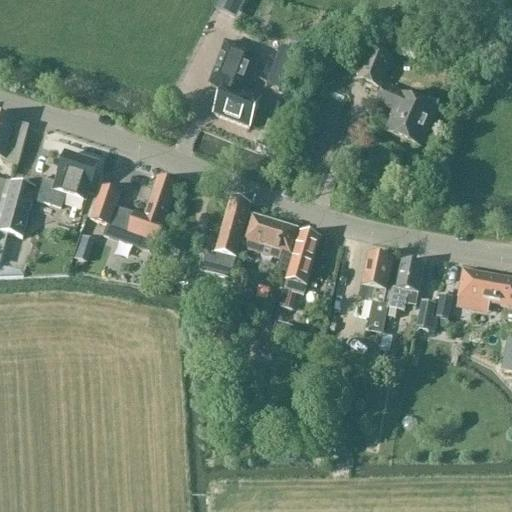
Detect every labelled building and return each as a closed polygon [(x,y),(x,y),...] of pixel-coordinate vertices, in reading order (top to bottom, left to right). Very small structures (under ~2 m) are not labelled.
[(262,101),(242,93),(256,56),(225,44),(209,88),(223,93),(220,102),(213,119),(249,133),(262,101)] [(299,72),(289,68),(294,55),(281,50),(266,88),(284,95),(286,96),(289,97),(299,72)] [(378,91),(391,61),(373,53),(360,83),(378,91)] [(437,113),(420,106),(384,90),(378,105),(397,113),(387,137),(420,151),(437,113)] [(284,95),(271,127),(290,135),(302,107),(297,100),(289,97),(286,96),(284,95)] [(0,162),(3,163),(16,125),(0,119),(0,162)] [(262,134),(258,145),(283,155),(290,139),(272,132),(270,137),(262,134)] [(12,187),(0,232),(0,234),(23,242),(34,202),(59,211),(64,197),(84,204),(88,191),(90,192),(97,168),(67,158),(59,181),(57,187),(38,181),(34,194),(12,187)] [(102,178),(98,190),(101,191),(106,193),(110,181),(102,178)] [(101,191),(90,223),(106,228),(103,239),(149,254),(153,244),(158,246),(165,226),(164,226),(177,187),(157,181),(144,220),(116,210),(120,197),(106,193),(101,191)] [(236,262),(251,209),(231,201),(215,256),(216,256),(216,261),(204,258),(200,274),(231,283),(236,262)] [(291,256),(298,233),(252,219),(242,248),(245,249),(244,253),(275,261),(280,263),(277,273),(289,276),(294,257),(291,256)] [(307,290),(320,242),(300,236),(294,257),(289,276),(286,284),(287,285),(279,310),(291,314),(296,297),(303,299),(306,290),(307,290)] [(387,290),(393,264),(368,258),(362,289),(359,302),(373,305),(367,334),(383,337),(388,312),(389,312),(393,291),(387,290)] [(69,260),(66,274),(100,282),(103,267),(69,260)] [(419,297),(424,270),(403,266),(397,292),(393,291),(389,312),(404,315),(406,307),(416,309),(419,297)] [(511,282),(463,274),(458,302),(511,311),(511,282)] [(448,322),(452,303),(440,300),(436,320),(448,322)] [(431,334),(436,307),(421,304),(416,332),(431,334)] [(290,344),(293,333),(279,328),(275,340),(290,344)] [(215,362),(236,361),(235,329),(213,330),(215,362)] [(384,339),(381,354),(389,356),(392,341),(384,339)]
